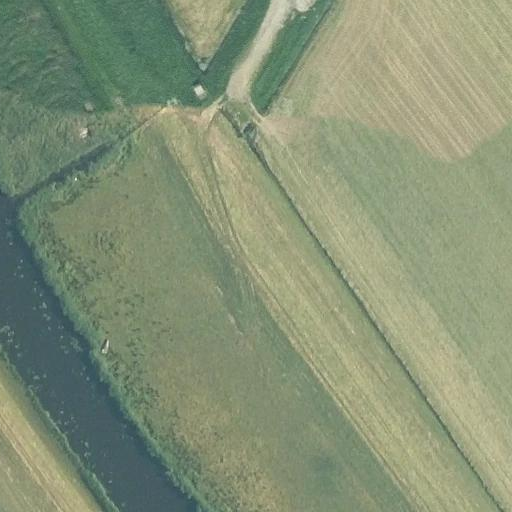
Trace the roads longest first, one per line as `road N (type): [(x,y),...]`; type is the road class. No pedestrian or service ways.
road 1 (track): [(223,220),(200,119),(142,82)]
road 2 (track): [(200,119),(242,75),(280,0)]
